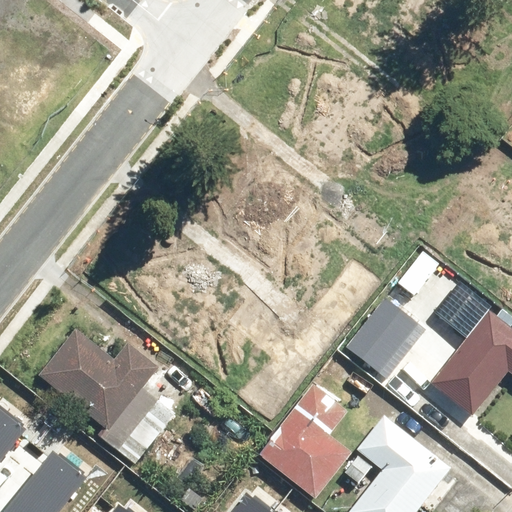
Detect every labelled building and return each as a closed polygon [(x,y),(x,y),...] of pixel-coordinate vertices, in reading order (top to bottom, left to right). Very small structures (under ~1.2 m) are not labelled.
[(7,0),(36,22),(53,0),(7,0)] [(437,0),(332,0),(326,9),(391,59),(437,0)] [(465,0),(459,0),(446,12),(461,28),(478,14),(465,0)] [(0,67),(24,38),(0,18),(0,67)] [(343,173),(400,98),(346,57),(319,93),(328,100),(298,140),(343,173)] [(270,264),(328,191),(273,148),(242,187),(252,194),(225,229),(270,264)] [(511,178),(499,169),(486,186),(511,206),(511,178)] [(394,231),(364,207),(346,230),(376,254),(394,231)] [(262,289),(205,246),(149,320),(197,356),(235,307),(243,314),(262,289)] [(305,379),(340,338),(309,311),(274,353),(305,379)] [(511,331),(493,315),(434,385),(473,417),(511,372),(511,331)] [(424,358),(434,347),(404,320),(372,357),(363,349),(353,359),(410,409),(433,384),(442,374),(424,358)] [(81,329),(44,377),(111,430),(161,368),(131,345),(119,359),(81,329)] [(354,366),(334,389),(376,425),(396,402),(354,366)] [(0,465),(25,432),(0,412),(0,465)] [(251,432),(230,415),(215,434),(235,450),(251,432)] [(418,511),(454,466),(388,416),(362,450),(385,468),(352,511),(418,511)] [(5,511),(60,511),(86,479),(51,453),(5,511)] [(273,511),(250,493),(235,511),(273,511)]
